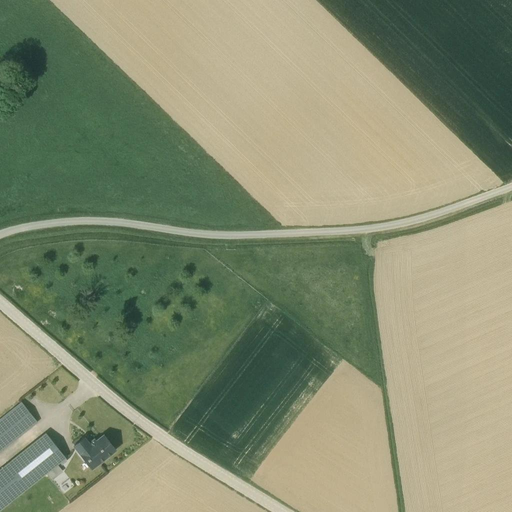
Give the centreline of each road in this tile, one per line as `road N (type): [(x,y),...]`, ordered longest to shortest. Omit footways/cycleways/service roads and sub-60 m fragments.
road 1 (unclassified): [(0,234),(69,220),(197,234),(398,222),(511,186)]
road 2 (tertiary): [(284,511),(127,408),(0,300)]
